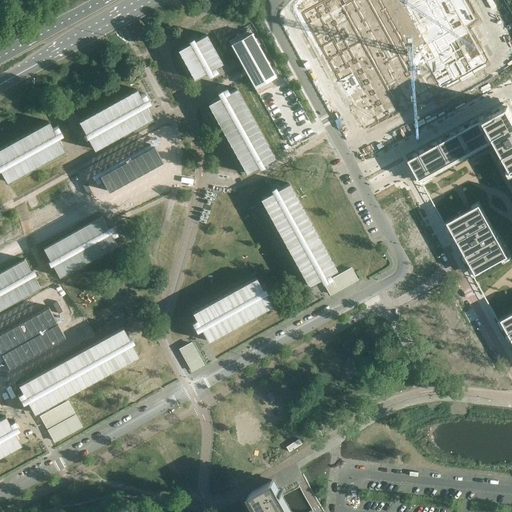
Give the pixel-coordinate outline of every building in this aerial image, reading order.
[(327,0),(301,15),(354,109),(375,123),(388,116),(389,118),(485,65),(465,28),(475,22),(462,0),(327,0)] [(223,62),(207,33),(199,38),(197,34),(192,36),(193,38),(191,39),(189,40),(190,43),(178,49),(194,78),(206,72),(207,74),(209,77),(214,74),(219,72),(218,71),(216,66),(223,62)] [(276,157),(237,87),(230,91),(227,87),(222,89),(217,92),(219,94),(220,97),(208,103),(246,173),(258,166),(260,168),(261,168),(262,167),(264,166),(265,169),(270,166),(268,161),(276,157)] [(153,117),(152,115),(151,112),(147,105),(149,104),(151,103),(152,102),(151,102),(149,98),(147,95),(146,93),(144,94),(142,95),(141,96),(138,89),(137,88),(136,89),(132,91),(130,92),(126,94),(125,95),(121,98),(121,97),(119,98),(115,101),(114,101),(109,104),(107,105),(103,107),(102,108),(98,110),(97,110),(96,111),(91,114),(90,114),(91,114),(86,117),(86,116),(84,117),(85,118),(82,119),(80,120),(79,120),(80,121),(84,128),(79,131),(82,135),(84,134),(85,136),(86,138),(86,139),(86,138),(89,137),(92,143),(94,147),(95,149),(96,149),(100,146),(101,146),(102,146),(102,145),(106,143),(107,143),(108,143),(107,142),(112,140),(114,139),(113,139),(118,136),(118,137),(119,136),(123,133),(124,134),(125,133),(125,132),(130,130),(131,130),(131,129),(135,127),(137,126),(141,123),(141,124),(142,123),(146,121),(147,121),(148,120),(152,117),(153,117)] [(511,110),(509,105),(409,160),(420,180),(470,152),(511,227),(511,110)] [(65,150),(66,149),(65,147),(63,144),(60,137),(61,136),(64,135),(64,134),(61,130),(60,127),(59,125),(58,125),(57,126),(54,128),(50,122),(50,121),(50,120),(49,121),(44,124),(44,123),(43,124),(39,127),(38,127),(37,127),(33,130),(31,130),(32,131),(27,133),(26,133),(26,134),(22,136),(20,137),(15,139),(14,140),(10,143),(10,142),(8,143),(8,144),(4,146),(3,146),(3,147),(0,148),(0,169),(1,169),(4,176),(7,180),(8,182),(8,181),(13,178),(13,179),(15,178),(14,177),(19,175),(20,175),(24,172),(26,172),(26,171),(30,169),(32,169),(31,168),(36,166),(38,165),(37,165),(42,162),(42,163),(43,162),(47,159),(48,160),(49,159),(49,158),(53,156),(54,156),(55,156),(54,155),(59,153),(61,152),(60,152),(65,149),(65,150)] [(154,145),(99,175),(108,191),(104,193),(109,203),(114,201),(109,191),(163,161),(154,145)] [(86,182),(82,185),(88,195),(92,192),(86,182)] [(261,198),(309,285),(321,278),(322,280),(323,283),(324,283),(328,280),(333,278),(333,277),(330,273),(338,269),(289,182),(282,186),(279,182),(275,185),(275,186),(273,187),(272,188),(271,189),(273,192),(261,198)] [(480,204),(447,222),(476,274),(508,256),(480,204)] [(60,276),(118,244),(114,237),(119,234),(116,229),(113,224),(111,226),(109,227),(102,215),(44,247),(51,259),(48,261),(50,263),(51,265),(49,266),(51,271),(56,268),(60,276)] [(0,309),(41,287),(37,279),(41,276),(38,272),(36,273),(35,271),(34,269),(32,270),(25,258),(0,271),(0,309)] [(327,289),(331,295),(332,295),(359,279),(352,266),(333,277),(333,278),(328,280),(324,283),(327,289)] [(202,329),(209,341),(273,305),(266,293),(268,292),(267,290),(265,287),(267,286),(265,282),(261,285),(257,276),(193,312),(197,319),(192,322),(195,326),(197,331),(200,330),(202,329)] [(57,301),(52,304),(58,314),(62,312),(57,301)] [(48,306),(0,332),(0,352),(8,367),(65,336),(48,306)] [(511,313),(501,319),(511,339),(511,313)] [(29,401),(35,413),(38,411),(56,401),(139,355),(133,343),(135,342),(134,341),(133,339),(132,337),(134,336),(132,332),(128,334),(123,326),(19,384),(23,391),(18,394),(21,399),(24,404),(26,402),(29,401)] [(180,348),(192,371),(198,368),(200,367),(205,364),(192,341),(189,343),(185,345),(180,348)] [(61,404),(40,415),(44,421),(44,422),(47,427),(76,412),(69,399),(61,404)] [(76,413),(48,429),(51,434),(52,435),(52,436),(55,442),(83,426),(76,413)] [(0,455),(22,443),(16,432),(18,430),(21,429),(18,424),(15,419),(10,422),(6,415),(0,418),(0,455)] [(282,498),(272,480),(251,491),(262,509),(263,511),(289,511),(282,498)]
